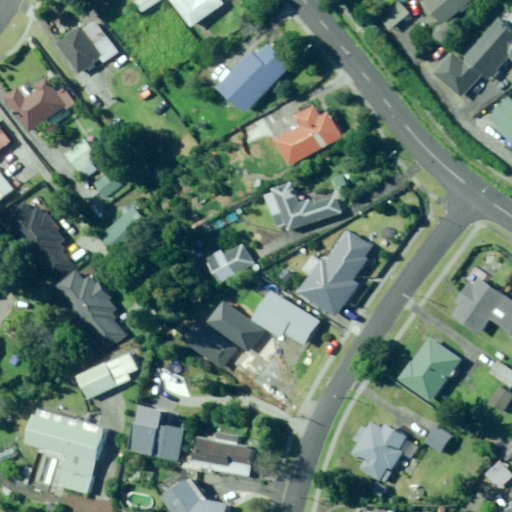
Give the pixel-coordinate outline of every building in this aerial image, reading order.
[(139,0),(138,1),(146,12),(162,0),(139,0)] [(227,4),(227,3),(224,0),(176,0),(197,27),(201,24),(227,4)] [(398,30),(416,13),(412,10),(420,2),(417,0),(399,0),(384,15),(398,30)] [(473,0),(428,0),(426,3),(440,18),(445,25),(462,10),(464,12),(470,7),(468,5),(473,0)] [(511,25),(503,17),(467,57),(471,61),(465,67),(482,83),(488,76),(492,80),(495,77),(496,79),(503,71),(502,70),(511,58),(511,25)] [(109,63),(124,53),(100,20),(89,28),(87,25),(77,32),(69,38),(63,42),(62,43),(84,74),(92,68),(93,69),(99,65),(98,64),(105,58),(109,63)] [(257,112),(298,65),(276,45),(269,53),(266,56),(263,53),(262,53),(245,71),(230,88),(257,112)] [(69,85),(63,89),(62,90),(52,75),(49,77),(39,84),(42,88),(37,91),(35,92),(29,84),(25,87),(23,85),(10,95),(35,130),(51,119),(70,105),(72,108),(81,102),(69,85)] [(91,99),(110,123),(126,110),(107,86),(91,99)] [(511,96),(509,97),(492,117),(502,126),(499,129),(511,140),(511,96)] [(335,110),(330,113),(328,114),(322,104),(306,113),(304,113),(306,115),(310,124),(291,135),(285,138),(300,163),(349,136),(335,110)] [(0,150),(15,139),(0,119),(0,150)] [(67,153),(79,170),(85,177),(98,168),(93,162),(100,156),(87,138),(85,139),(74,147),(67,153)] [(96,182),(106,196),(123,184),(113,170),(96,182)] [(0,199),(13,191),(0,171),(0,199)] [(346,211),(344,206),(341,195),(317,203),(316,198),(305,201),(298,181),(280,187),(288,210),(280,213),(284,226),(293,223),(295,228),(346,211)] [(51,211),(50,211),(49,213),(43,205),(37,209),(31,200),(9,215),(55,280),(76,266),(73,262),(64,249),(67,247),(63,241),(64,241),(67,238),(59,228),(62,226),(51,211)] [(123,255),(147,233),(156,225),(137,205),(121,220),(104,235),(123,255)] [(208,228),(213,234),(217,230),(212,224),(208,228)] [(345,316),(354,304),(368,283),(362,279),(377,257),(374,255),(381,245),(360,229),(337,261),(333,258),(309,290),(345,316)] [(259,261),(254,251),(248,242),(230,253),(228,250),(215,258),(228,281),(240,273),(242,277),(257,268),(255,264),(260,262),(259,261)] [(104,279),(103,280),(101,282),(95,274),(88,279),(82,269),(60,284),(106,350),(128,335),(125,331),(116,318),(119,316),(115,311),(116,310),(119,308),(111,297),(115,295),(104,279)] [(511,299),(496,289),(484,281),(479,277),(473,286),(469,283),(458,300),(455,303),(459,306),(452,316),(480,335),(490,320),(511,334),(511,332),(511,299)] [(328,320),(323,317),(282,290),(264,317),(292,336),(295,332),(310,342),(313,343),(328,320)] [(454,370),(461,360),(431,338),(414,362),(413,361),(399,380),(431,403),(450,376),(452,377),(453,374),(456,371),(454,370)] [(120,387),(138,378),(135,372),(146,367),(139,352),(85,376),(95,399),(96,398),(120,388),(120,387)] [(511,386),(511,370),(502,364),(497,360),(491,369),(489,373),(511,388),(511,386)] [(511,395),(510,394),(499,387),(489,403),(502,412),(511,396),(511,395)] [(173,414),(146,406),(135,450),(180,462),(188,430),(170,426),(173,414)] [(63,417),(49,413),(47,412),(38,442),(78,455),(69,483),(96,492),(114,433),(79,422),(63,417)] [(456,432),(440,422),(435,431),(450,441),(456,432)] [(404,435),(391,428),(386,425),(383,430),(372,423),(367,430),(361,427),(353,440),(359,443),(352,455),(367,464),(363,470),(380,481),(381,479),(386,482),(392,473),(387,470),(389,467),(393,470),(403,454),(406,455),(413,444),(409,442),(405,440),(407,437),(404,435)] [(255,475),(257,467),(260,448),(246,445),(246,443),(240,441),(241,434),(222,430),(220,438),(207,435),(201,464),(255,475)] [(7,460),(22,455),(21,449),(5,454),(7,460)] [(61,462),(49,458),(41,483),(52,487),(61,462)] [(407,471),(410,469),(410,466),(408,463),(404,462),(401,464),(401,468),(403,471),(407,471)] [(225,501),(214,499),(212,498),(199,479),(191,484),(173,497),(183,511),(235,511),(237,503),(232,502),(225,501)] [(387,488),(379,483),(377,482),(372,490),(383,496),(387,488)]
